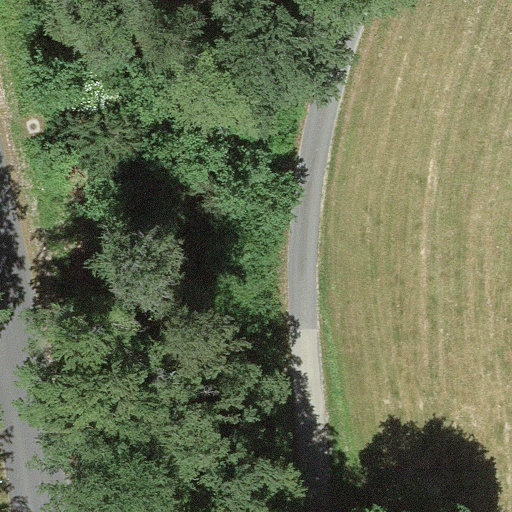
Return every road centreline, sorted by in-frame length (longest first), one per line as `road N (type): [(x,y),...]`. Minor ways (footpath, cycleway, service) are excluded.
road 1 (unclassified): [(321,511),(301,336),(307,197),(355,0)]
road 2 (tertiary): [(0,284),(42,511)]
